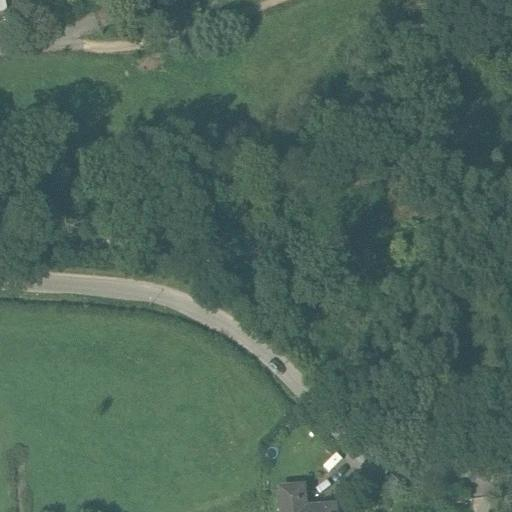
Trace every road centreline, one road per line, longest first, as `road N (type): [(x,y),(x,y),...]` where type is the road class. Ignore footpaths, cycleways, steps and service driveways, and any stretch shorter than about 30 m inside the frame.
road 1 (unclassified): [(0,281),(174,299),(251,341),(380,461),(511,465)]
road 2 (track): [(55,49),(96,45),(122,53),(292,0)]
